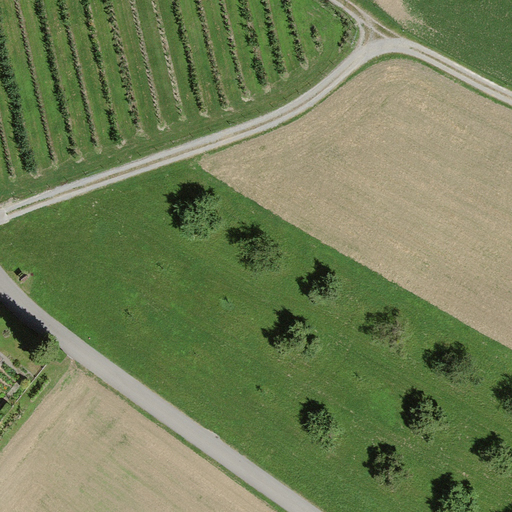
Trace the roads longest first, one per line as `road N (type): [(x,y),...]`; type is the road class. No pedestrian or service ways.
road 1 (track): [(0,204),(274,114),(334,78),(372,33)]
road 2 (unclassified): [(0,274),(47,322),(309,511)]
road 3 (track): [(511,90),(372,33)]
